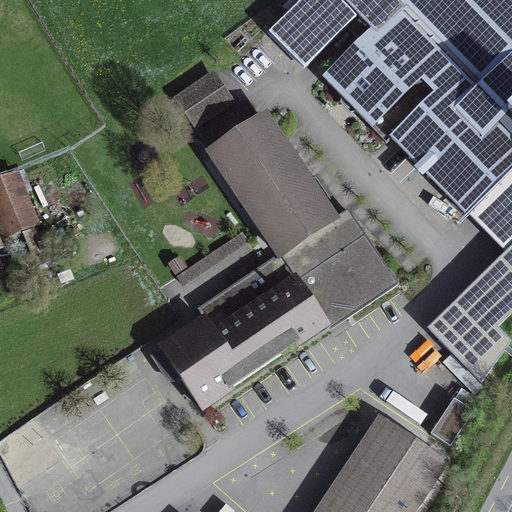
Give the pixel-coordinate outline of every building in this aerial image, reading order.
[(511,0),(341,0),(370,29),(360,39),(365,45),(332,78),(348,94),(344,101),(353,110),(360,107),(465,215),(511,169),(511,0)] [(347,26),(333,12),(311,35),(300,45),(314,59),(347,26)] [(269,34),(290,56),(300,45),(311,35),(290,13),(269,34)] [(195,127),(229,104),(211,77),(176,100),(195,127)] [(257,124),(244,106),(200,135),(281,258),(274,262),(273,260),(198,311),(205,322),(163,351),(201,408),(326,324),(324,322),(341,311),(347,319),(398,285),(348,212),(334,221),(264,118),(257,124)] [(13,176),(0,181),(0,216),(8,237),(34,227),(13,176)] [(36,232),(26,236),(33,255),(56,246),(50,232),(38,236),(36,232)] [(481,383),(510,343),(496,329),(511,313),(511,249),(429,330),(481,383)] [(424,329),(447,307),(439,298),(416,320),(424,329)] [(455,398),(432,433),(450,445),(473,410),(455,398)] [(386,430),(331,511),(406,511),(438,464),(386,430)]
